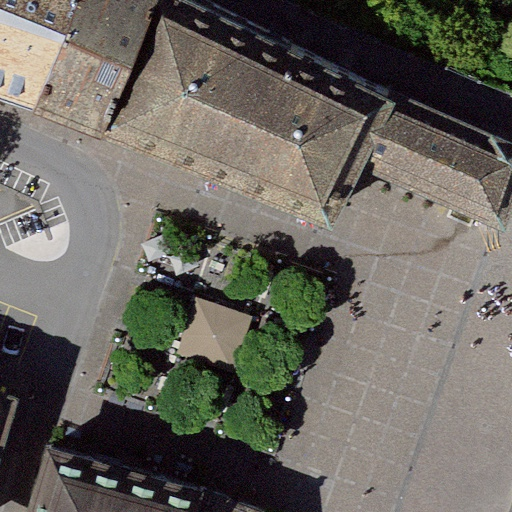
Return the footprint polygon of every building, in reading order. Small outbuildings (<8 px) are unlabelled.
[(0,0),(0,94),(48,111),(92,0),(0,0)] [(119,140),(180,0),(92,0),(48,111),(83,125),(119,140)] [(352,236),(382,177),(415,101),(300,46),(202,0),(180,0),(119,140),(235,187),(352,236)] [(511,232),(511,142),(415,101),(382,177),(405,187),(511,232)] [(176,335),(230,360),(255,308),(201,283),(176,335)] [(0,468),(17,418),(18,389),(0,382),(0,468)] [(202,511),(213,479),(57,433),(32,511),(202,511)] [(283,511),(286,505),(213,479),(202,511),(283,511)]
